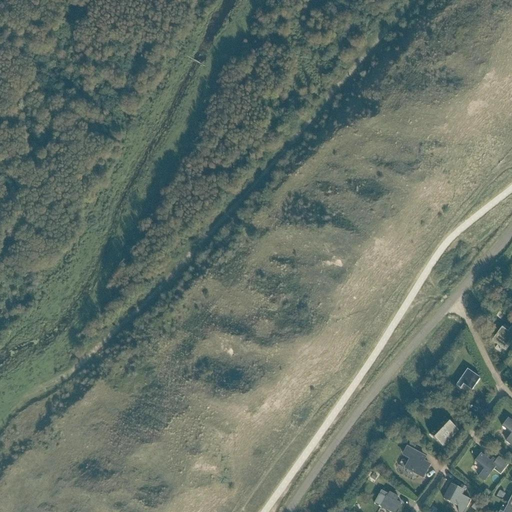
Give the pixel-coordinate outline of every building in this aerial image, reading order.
[(502,328),(492,341),(492,342),(493,340),(503,347),(502,349),(506,351),(511,342),(511,328),(511,327),(507,332),(502,328)] [(467,370),(456,386),(461,389),(463,385),(472,391),(480,379),(467,370)] [(511,445),(511,414),(507,411),(502,418),(506,421),(502,428),(503,427),(511,434),(507,442),(506,442),(511,446),(511,445)] [(443,447),(458,431),(445,419),(430,435),(443,447)] [(411,459),(406,469),(423,478),(430,466),(423,462),(425,458),(407,448),(404,456),(411,459)] [(480,455),(475,461),(485,468),(478,478),(483,482),(493,470),(501,476),(509,465),(499,458),(496,462),(492,459),(490,462),(480,455)] [(451,485),(444,499),(450,502),(451,500),(457,503),(456,505),(458,506),(458,511),(464,511),(471,499),(462,495),(465,488),(460,485),(458,489),(451,485)] [(381,491),(374,504),(388,511),(397,511),(401,504),(396,501),(398,497),(390,493),(388,495),(381,491)] [(499,491),(497,497),(502,500),(505,494),(499,491)] [(477,502),(472,509),(476,511),(482,506),(477,502)]
